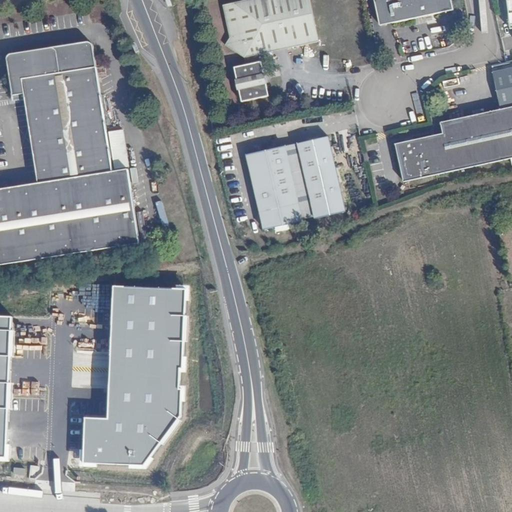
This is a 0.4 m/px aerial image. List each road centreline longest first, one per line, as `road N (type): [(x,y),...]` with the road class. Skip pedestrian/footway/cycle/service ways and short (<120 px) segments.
road 1 (tertiary): [(143,5),(183,106),(249,366)]
road 2 (track): [(227,271),(348,245),(384,215),(511,180)]
road 3 (unclassified): [(479,0),(483,43),(416,67),(389,97)]
road 4 (tertiary): [(278,489),(265,468),(249,366)]
road 5 (tertiary): [(249,366),(246,446),(235,487)]
